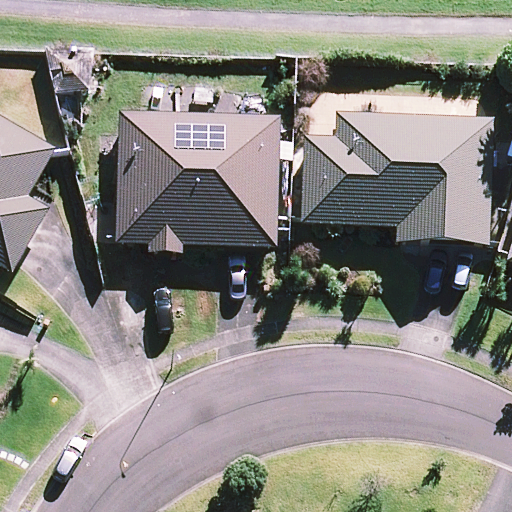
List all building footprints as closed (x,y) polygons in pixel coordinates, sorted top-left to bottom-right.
[(40,58),(52,102),(90,102),(90,58),(40,58)] [(178,254),(274,257),(274,238),(277,127),(116,122),(112,245),(112,252),(144,253),(144,264),(178,265),(178,254)] [(300,146),(297,232),(391,236),(391,253),(484,257),(485,251),(490,129),(331,122),(330,147),(300,146)] [(0,276),(8,282),(45,218),(24,206),(52,157),(0,127),(0,276)] [(511,236),(504,263),(502,269),(511,271),(511,236)]
